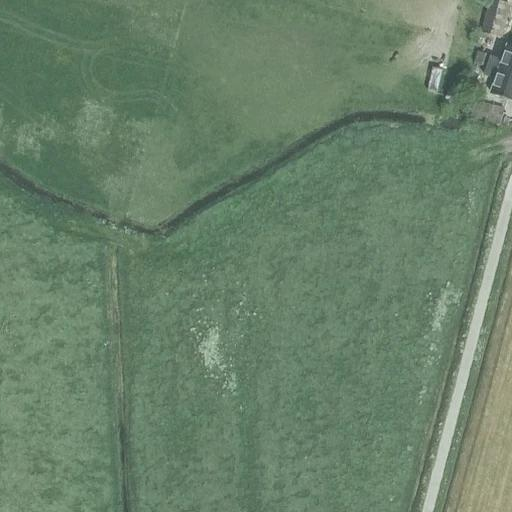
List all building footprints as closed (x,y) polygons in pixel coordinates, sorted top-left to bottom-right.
[(486,0),(478,32),(501,38),(510,5),(490,0),(486,0)] [(488,58),(482,76),(496,81),(491,95),(511,102),(511,49),(506,48),(501,62),(492,60),(488,58)] [(473,64),(481,67),(484,55),(476,53),(473,64)] [(436,94),(441,70),(431,68),(426,92),(436,94)] [(467,100),(463,118),(499,127),(503,108),(467,100)]
